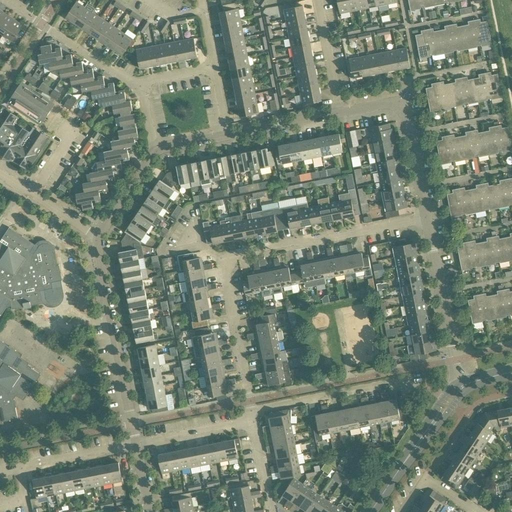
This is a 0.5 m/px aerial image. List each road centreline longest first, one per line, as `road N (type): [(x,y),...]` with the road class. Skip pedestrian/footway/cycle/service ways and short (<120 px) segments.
road 1 (residential): [(253,413),(224,270),(234,257),(425,218)]
road 2 (residential): [(136,445),(94,236)]
road 3 (residential): [(340,115),(396,104),(404,110),(425,218)]
road 4 (residential): [(425,218),(466,384)]
road 5 (residential): [(253,413),(412,381)]
road 6 (residential): [(141,87),(6,0)]
road 7 (tertiary): [(370,511),(466,384)]
road 8 (residential): [(136,445),(17,467)]
road 9 (residential): [(136,445),(254,422)]
